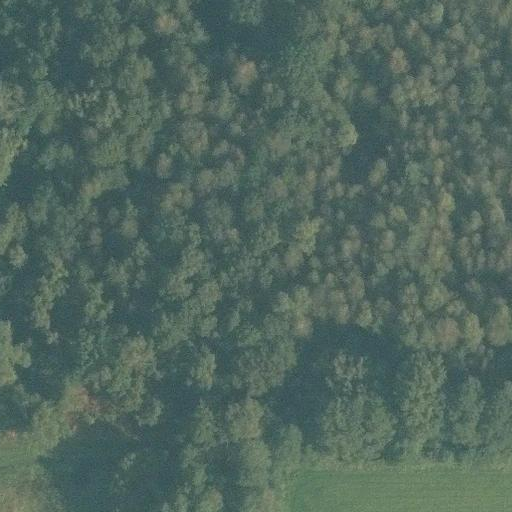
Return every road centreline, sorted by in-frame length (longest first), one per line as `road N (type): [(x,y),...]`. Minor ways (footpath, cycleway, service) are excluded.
road 1 (track): [(189,439),(211,414),(238,424),(511,420)]
road 2 (track): [(0,149),(12,279),(36,327),(132,393)]
road 3 (track): [(208,511),(194,456),(181,448),(0,451)]
